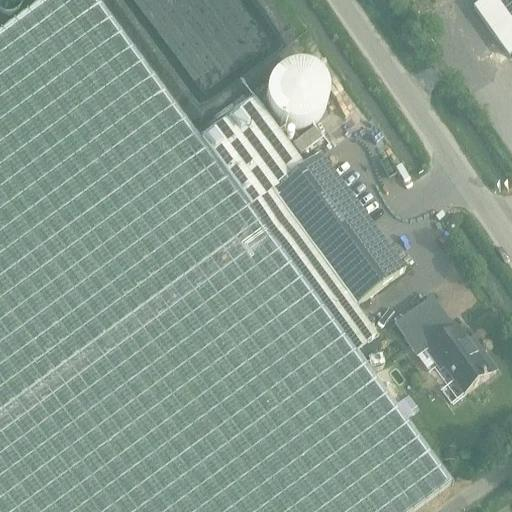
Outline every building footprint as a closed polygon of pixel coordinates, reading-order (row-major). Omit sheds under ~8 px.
[(0,511),(414,511),(452,485),(355,354),(216,165),(199,142),(95,0),(42,0),(0,31),(0,511)] [(509,60),(511,57),(511,0),(488,0),(474,11),(509,60)] [(273,129),(327,125),(322,69),(269,73),(273,129)] [(199,142),(216,165),(355,354),(375,339),(354,310),(403,274),(318,158),(302,170),(252,103),(199,142)] [(317,128),(292,146),(299,156),(324,137),(317,128)] [(455,334),(431,301),(394,328),(417,359),(427,351),(428,353),(427,354),(438,368),(442,365),(464,397),(495,374),(480,353),(476,356),(458,331),(455,334)] [(445,452),(445,464),(456,464),(456,452),(445,452)]
